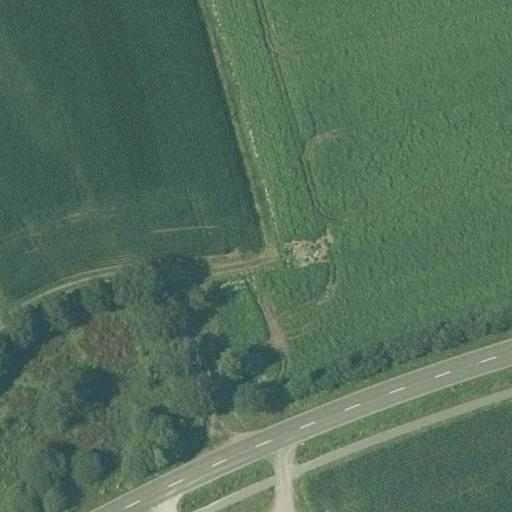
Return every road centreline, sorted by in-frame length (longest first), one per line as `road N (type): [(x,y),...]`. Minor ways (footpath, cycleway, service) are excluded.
road 1 (secondary): [(124,511),(277,437),(511,352)]
road 2 (track): [(255,265),(180,275),(179,290),(253,447)]
road 3 (track): [(0,323),(75,284),(180,275)]
